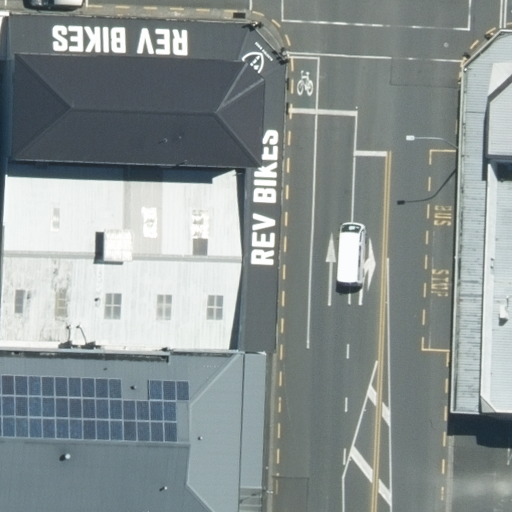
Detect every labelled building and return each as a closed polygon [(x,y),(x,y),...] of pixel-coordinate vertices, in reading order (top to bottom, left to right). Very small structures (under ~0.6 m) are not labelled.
[(242,359),(266,360),(275,359),(284,67),(245,27),(4,21),(3,68),(225,74),(243,92),(240,185),(235,359),(242,359)] [(511,435),(511,54),(500,66),(483,81),(470,428),(477,428),(504,429),(510,436),(511,435)] [(225,74),(3,68),(0,153),(0,179),(240,185),(243,92),(225,74)] [(240,185),(0,179),(0,352),(235,359),(240,185)] [(0,511),(260,511),(266,360),(242,359),(242,366),(0,361),(0,511)]
